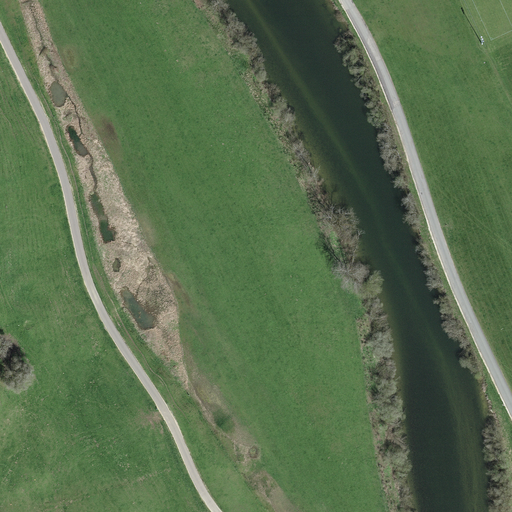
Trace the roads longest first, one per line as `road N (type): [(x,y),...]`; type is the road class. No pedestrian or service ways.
road 1 (unclassified): [(217,511),(163,407),(100,311),(62,171),(0,31)]
road 2 (unclassified): [(345,0),(398,115),(463,304),(511,407)]
